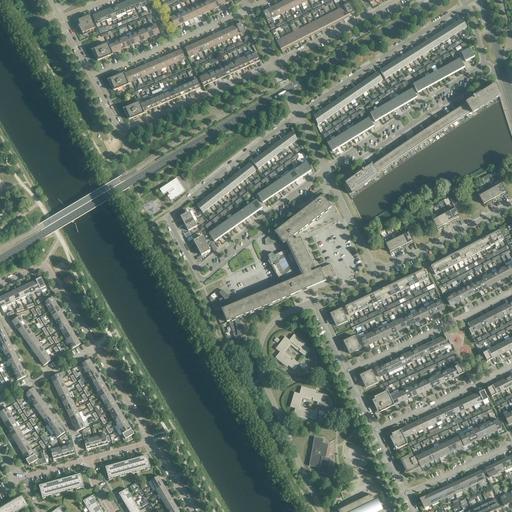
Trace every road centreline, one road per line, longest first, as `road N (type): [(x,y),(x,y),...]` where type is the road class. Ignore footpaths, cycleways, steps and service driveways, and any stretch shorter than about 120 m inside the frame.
road 1 (residential): [(314,302),(271,324),(259,359),(320,511)]
road 2 (residential): [(91,76),(121,130),(274,63)]
road 3 (residential): [(198,271),(171,213),(298,114)]
road 4 (residential): [(151,443),(46,267)]
road 5 (residential): [(298,114),(464,8)]
road 6 (residential): [(348,371),(511,292)]
road 7 (residential): [(91,76),(247,8)]
road 8 (residential): [(511,204),(375,275)]
road 9 (residential): [(375,431),(511,365)]
road 10 (residential): [(274,63),(397,0)]
